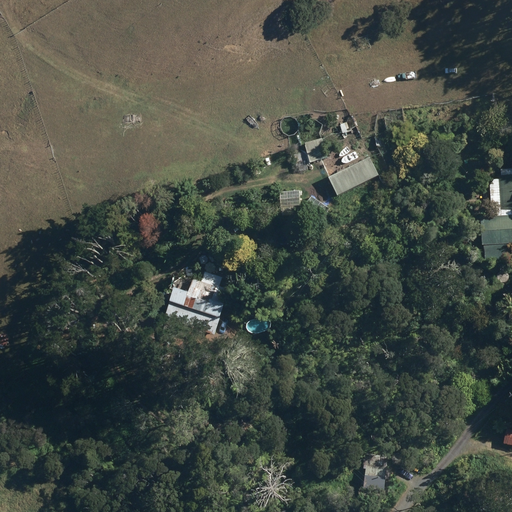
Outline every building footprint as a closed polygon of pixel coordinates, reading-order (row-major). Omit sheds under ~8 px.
[(326,82),(318,88),(327,98),(334,91),(326,82)] [(333,117),(320,121),(325,137),(338,133),(333,117)] [(383,136),(374,137),(375,148),(384,147),(383,136)] [(302,145),(308,166),(326,161),(321,141),(302,145)] [(325,182),(333,200),(377,178),(368,161),(325,182)] [(497,178),(498,181),(488,182),(490,220),(479,220),(480,248),(482,248),(483,263),(507,262),(506,247),(511,246),(511,169),(499,170),(499,178),(497,178)] [(279,208),(297,207),(296,197),(278,199),(279,208)] [(263,230),(263,239),(282,239),(282,231),(263,230)] [(482,295),(501,295),(500,274),(482,274),(482,295)] [(209,305),(211,297),(192,292),(195,283),(173,276),(167,294),(169,295),(160,324),(212,340),(221,309),(209,305)] [(361,493),(383,495),(384,473),(362,472),(361,493)]
